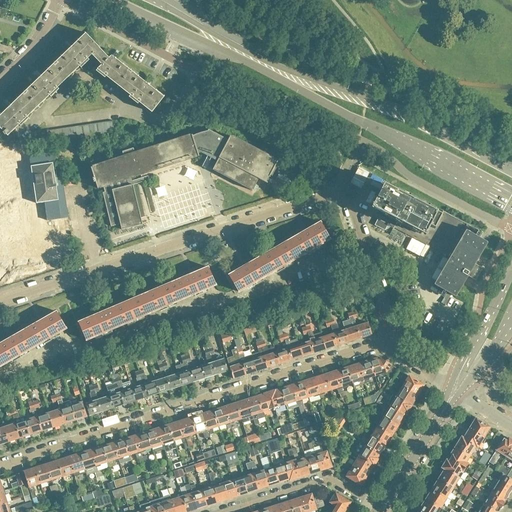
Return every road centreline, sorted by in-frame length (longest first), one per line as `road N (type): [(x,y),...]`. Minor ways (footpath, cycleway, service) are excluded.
road 1 (residential): [(390,341),(345,200),(332,193),(0,300)]
road 2 (secondary): [(117,0),(511,202)]
road 3 (residential): [(0,467),(390,341)]
road 4 (secondary): [(511,171),(401,112),(262,60),(152,0)]
road 5 (residential): [(224,511),(327,479),(380,508)]
road 6 (residential): [(60,0),(192,67)]
road 7 (tertiary): [(380,508),(454,390)]
road 8 (tertiary): [(511,268),(454,390)]
